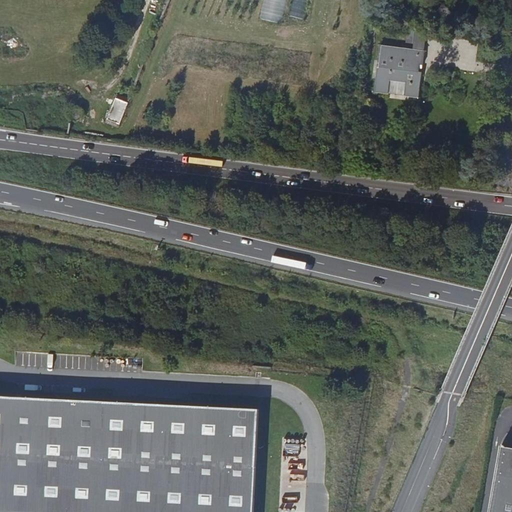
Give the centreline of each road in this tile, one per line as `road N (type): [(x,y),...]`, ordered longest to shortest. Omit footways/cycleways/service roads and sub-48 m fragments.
road 1 (trunk): [(0,192),(511,308)]
road 2 (trunk): [(511,205),(0,139)]
road 3 (unclassified): [(443,413),(511,255)]
road 4 (track): [(81,81),(115,83),(128,67),(148,0)]
